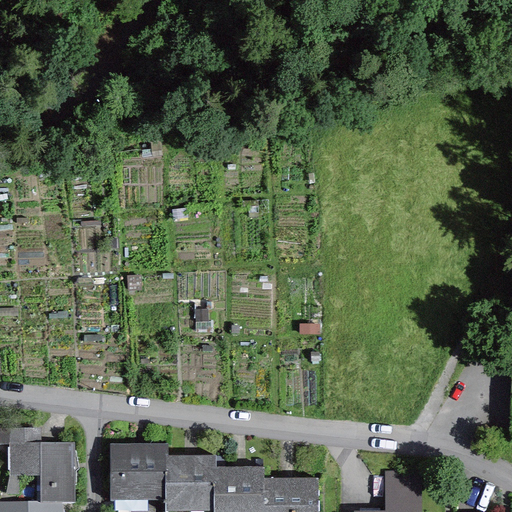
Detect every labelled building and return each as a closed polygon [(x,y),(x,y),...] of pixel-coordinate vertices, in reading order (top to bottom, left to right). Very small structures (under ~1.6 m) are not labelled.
[(75,447),(16,449),(16,476),(47,475),(48,505),(63,504),(77,503),(75,447)] [(146,500),(145,450),(119,450),(120,500),(146,500)] [(146,500),(173,500),(172,462),(172,450),(145,450),(146,500)] [(198,511),(222,511),(222,472),(222,461),(198,462),(198,511)] [(173,511),(198,511),(198,462),(172,462),(173,500),(173,511)] [(248,511),(248,472),(222,472),(222,511),(248,511)] [(248,511),(272,511),(272,484),(272,472),(248,472),(248,511)] [(393,479),(393,500),(419,499),(419,479),(393,479)] [(297,511),(297,484),(272,484),(272,511),(297,511)] [(297,484),(297,511),(323,511),(323,484),(297,484)] [(393,500),(393,511),(419,511),(419,499),(393,500)]
